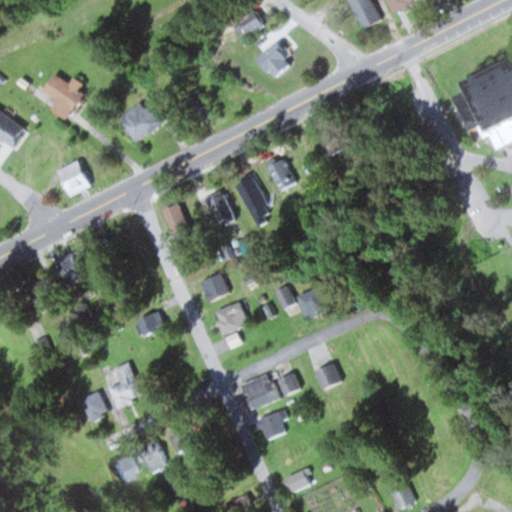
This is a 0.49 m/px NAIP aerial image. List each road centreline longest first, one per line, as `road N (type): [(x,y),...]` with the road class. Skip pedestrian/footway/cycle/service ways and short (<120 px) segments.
road 1 (secondary): [(0,255),(500,0)]
road 2 (residential): [(281,511),(138,186)]
road 3 (residential): [(124,434),(359,316)]
road 4 (residential): [(359,316),(385,315),(416,339),(471,424),(476,474),(454,496)]
